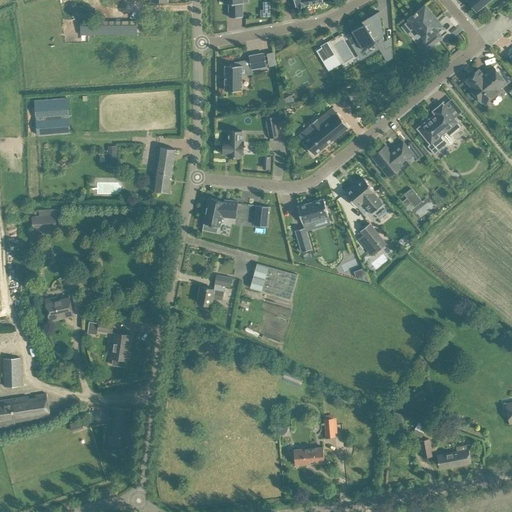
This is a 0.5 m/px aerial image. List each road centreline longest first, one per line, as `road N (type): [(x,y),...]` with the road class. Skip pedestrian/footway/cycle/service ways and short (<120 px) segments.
road 1 (residential): [(480,44),(320,177),(294,187),(193,175)]
road 2 (unclassified): [(155,387),(101,399),(82,379),(81,308),(99,261),(89,237),(67,230)]
road 3 (unclassified): [(155,387),(193,175)]
road 4 (unclassified): [(320,510),(511,471)]
road 5 (residential): [(197,43),(327,19),(361,0)]
road 6 (unclassified): [(193,175),(197,43)]
